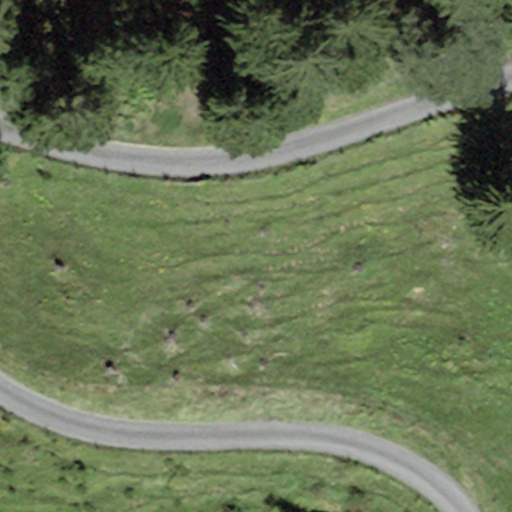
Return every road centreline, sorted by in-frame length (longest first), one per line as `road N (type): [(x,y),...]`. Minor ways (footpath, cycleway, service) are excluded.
road 1 (track): [(0,145),(53,165),(233,164),(511,88)]
road 2 (unclassified): [(0,399),(39,421),(187,445),(339,447),(450,511)]
